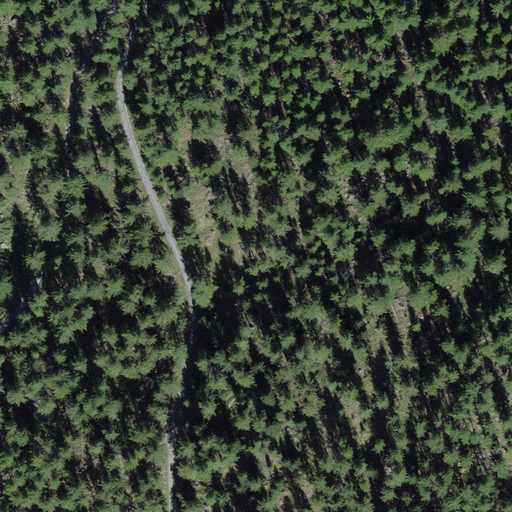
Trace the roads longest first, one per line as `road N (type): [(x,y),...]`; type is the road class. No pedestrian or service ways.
road 1 (unclassified): [(148,0),(125,90),(130,152),(191,326),(163,428),(172,511)]
road 2 (unclassified): [(0,327),(52,257),(79,55),(108,0)]
